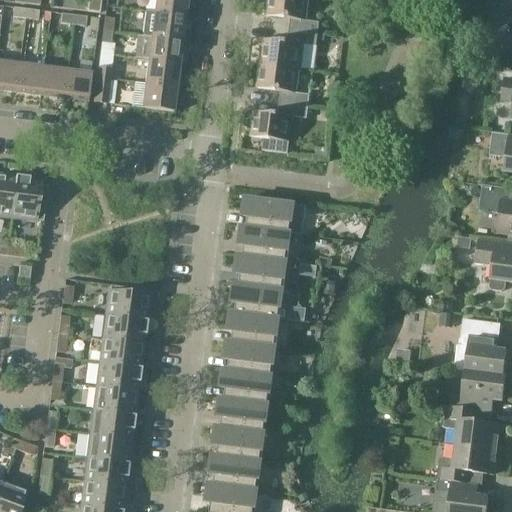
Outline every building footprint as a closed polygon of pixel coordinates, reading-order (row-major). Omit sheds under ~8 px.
[(62,10),(74,11),(75,2),(63,0),(62,10)] [(88,0),(88,4),(75,2),(74,11),(99,14),(100,0),(88,0)] [(185,18),(187,0),(155,0),(154,14),(185,18)] [(305,22),(307,0),(267,0),(266,17),(294,21),(293,33),(318,36),(319,24),(305,22)] [(13,19),(25,20),(26,11),(14,9),(13,19)] [(25,20),(37,22),(38,13),(26,11),(25,20)] [(182,42),(185,18),(154,14),(145,12),(142,37),(151,38),(182,42)] [(74,17),(61,16),(60,25),(73,26),(74,17)] [(85,28),(86,19),(74,17),(73,26),(85,28)] [(104,20),(103,31),(112,33),(114,21),(104,20)] [(110,46),(112,33),(103,31),(101,44),(110,46)] [(263,41),(259,65),(299,70),(302,46),(316,48),(318,36),(293,33),(291,44),(263,41)] [(179,66),(182,42),(151,38),(148,62),(179,66)] [(148,62),(145,85),(176,89),(179,66),(148,62)] [(0,91),(15,94),(19,67),(0,64),(0,91)] [(256,90),(285,93),(283,106),(308,109),(310,96),(295,94),(299,70),(259,65),(256,90)] [(43,70),(19,67),(15,94),(40,97),(43,70)] [(40,97),(63,100),(67,73),(43,70),(40,97)] [(111,71),(98,70),(97,79),(109,81),(111,71)] [(91,76),(67,73),(63,100),(88,103),(91,76)] [(106,105),(109,81),(97,79),(93,104),(106,105)] [(502,101),(511,102),(511,117),(511,120),(511,119),(511,81),(505,80),(502,101)] [(173,114),(176,89),(145,85),(142,110),(173,114)] [(288,155),(289,143),(292,118),(307,120),(308,109),(283,106),(282,117),(253,113),(250,138),(264,140),(262,152),(288,155)] [(511,136),(492,134),(489,157),(506,159),(504,173),(511,174),(511,136)] [(313,157),(324,159),(325,149),(314,147),(313,157)] [(0,217),(11,219),(16,179),(15,179),(0,177),(0,217)] [(15,178),(15,179),(16,179),(11,219),(42,223),(47,187),(40,186),(41,182),(29,181),(29,180),(15,178)] [(511,190),(482,187),(479,212),(500,215),(498,233),(511,235),(511,190)] [(247,229),(247,230),(289,235),(291,235),(302,236),(306,208),(294,207),(294,206),(246,200),(244,213),(249,214),(247,229)] [(289,235),(247,230),(247,229),(242,229),(240,241),(245,242),(243,258),(243,259),(285,264),(286,263),(287,253),(288,253),(291,235),(289,235)] [(456,249),(470,251),(471,240),(458,238),(456,249)] [(509,245),(479,241),(475,266),(492,268),(490,281),(491,281),(490,289),(492,291),(502,293),(504,290),(505,283),(511,284),(511,258),(507,258),(509,245)] [(23,250),(7,248),(6,258),(22,260),(23,250)] [(241,271),(239,286),(239,287),(282,292),(283,282),(285,282),(287,263),(286,263),(285,264),(243,259),(243,258),(238,257),(237,270),(241,271)] [(323,259),(322,268),(330,269),(331,261),(323,259)] [(31,269),(19,267),(18,279),(29,281),(31,269)] [(238,299),(236,315),(236,316),(278,321),(278,320),(279,310),(281,310),(283,292),(282,292),(239,287),(239,286),(235,286),(233,299),(238,299)] [(318,287),(317,294),(325,295),(326,288),(318,287)] [(64,288),(62,303),(71,304),(73,289),(64,288)] [(106,318),(146,323),(149,299),(145,299),(145,293),(110,289),(106,318)] [(441,312),(452,313),(453,304),(442,303),(441,312)] [(278,320),(278,321),(236,316),(236,315),(231,314),(229,327),(234,328),(232,344),(274,350),(274,349),(275,339),(277,339),(279,321),(278,320)] [(440,314),(439,328),(452,329),(454,316),(440,314)] [(146,323),(106,318),(103,342),(143,347),(144,337),(145,337),(147,323),(146,323)] [(60,320),(58,336),(67,337),(69,322),(60,320)] [(506,353),(489,351),(492,325),(464,321),(461,347),(458,347),(455,372),(465,373),(503,378),(503,377),(506,353)] [(65,353),(67,337),(58,336),(56,352),(65,353)] [(103,342),(100,366),(140,371),(140,370),(143,347),(103,342)] [(231,356),(228,372),(228,373),(270,378),(272,367),(273,368),(276,349),(274,349),(274,350),(232,344),(227,343),(226,356),(231,356)] [(54,368),(52,384),(61,385),(63,372),(63,370),(71,370),(72,362),(54,360),(54,362),(54,368)] [(100,366),(97,390),(137,395),(138,384),(139,384),(141,371),(140,370),(140,371),(100,366)] [(227,385),(225,401),(267,407),(267,406),(268,396),(270,396),(272,378),(270,378),(228,373),(228,372),(224,372),(222,384),(227,385)] [(503,377),(503,378),(465,373),(462,397),(453,396),(451,408),(474,411),(483,412),(485,400),(503,403),(506,377),(503,377)] [(61,385),(52,384),(50,399),(59,401),(61,385)] [(134,419),(134,418),(137,395),(97,390),(94,413),(134,419)] [(267,406),(267,407),(225,401),(220,400),(218,413),(223,413),(221,429),(221,430),(263,435),(264,424),(266,425),(268,406),(267,406)] [(472,423),(474,411),(451,408),(446,408),(444,429),(458,431),(456,447),(497,452),(500,427),(472,423)] [(94,413),(91,437),(131,442),(132,432),(133,432),(135,418),(134,418),(134,419),(94,413)] [(47,416),(46,431),(55,433),(57,417),(47,416)] [(263,435),(221,430),(221,429),(216,429),(215,441),(219,442),(217,458),(217,459),(259,464),(260,463),(261,453),(262,453),(265,435),(263,435)] [(53,448),(55,433),(46,431),(44,447),(53,448)] [(1,446),(16,452),(19,443),(4,437),(1,446)] [(91,437),(88,461),(128,466),(131,442),(91,437)] [(34,448),(19,443),(16,452),(31,457),(34,448)] [(437,481),(438,481),(464,485),(466,473),(494,477),(497,452),(456,447),(454,462),(440,460),(437,481)] [(216,471),(214,486),(214,487),(256,493),(256,492),(257,482),(259,482),(261,463),(260,463),(259,464),(217,459),(217,458),(213,457),(211,470),(216,471)] [(128,466),(88,461),(85,485),(124,490),(126,479),(127,480),(129,466),(128,466)] [(41,463),(39,479),(49,480),(51,465),(41,463)] [(47,496),(49,480),(39,479),(37,495),(47,496)] [(485,511),(488,500),(475,498),(477,486),(437,482),(432,511),(485,511)] [(19,511),(27,493),(3,485),(0,493),(0,511),(19,511)] [(121,511),(124,490),(85,485),(82,509),(107,511),(121,511)] [(256,492),(256,493),(214,487),(214,486),(209,486),(207,498),(212,499),(210,511),(253,511),(254,510),(255,510),(257,492),(256,492)] [(300,504),(308,500),(309,500),(305,494),(297,498),(300,504)]
